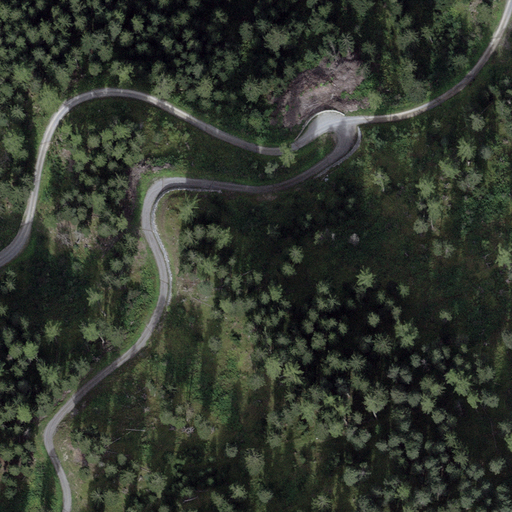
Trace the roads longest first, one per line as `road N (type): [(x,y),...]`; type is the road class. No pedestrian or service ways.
road 1 (track): [(0,263),(29,225),(58,113),(82,97),(152,99),(227,136),(280,151),(303,144),(325,120),(405,115),(460,89),(491,51),(511,5)]
road 2 (track): [(66,511),(68,490),(47,432),(153,324),(163,266),(147,217),(152,192),(179,182),(264,189),(307,179),(344,151),(353,136),(348,122)]
